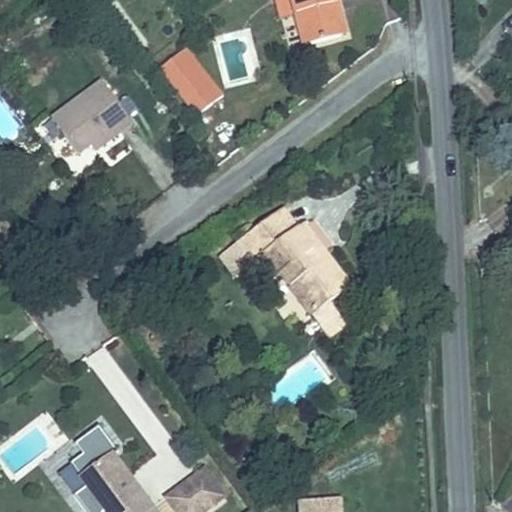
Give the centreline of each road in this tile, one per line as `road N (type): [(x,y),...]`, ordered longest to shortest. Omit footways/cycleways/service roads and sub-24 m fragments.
road 1 (tertiary): [(462,511),(431,0)]
road 2 (unknown): [(63,298),(172,452)]
